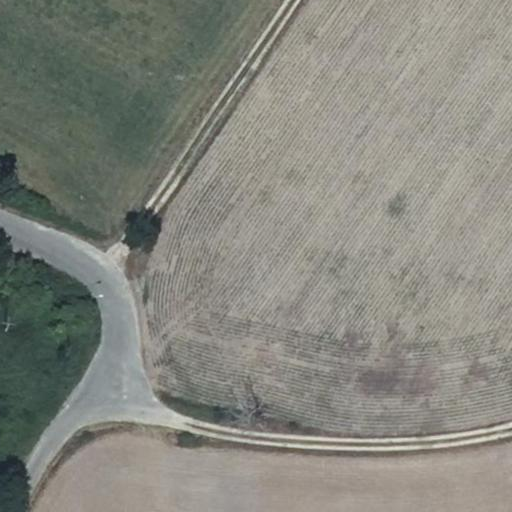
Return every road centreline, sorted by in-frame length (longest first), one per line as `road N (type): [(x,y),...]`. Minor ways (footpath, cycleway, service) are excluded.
road 1 (track): [(111,380),(189,428),(312,448),(400,449),(511,435)]
road 2 (track): [(115,323),(130,251),(303,0)]
road 3 (unclassified): [(21,511),(59,435),(111,380),(115,323),(90,275),(0,229)]
